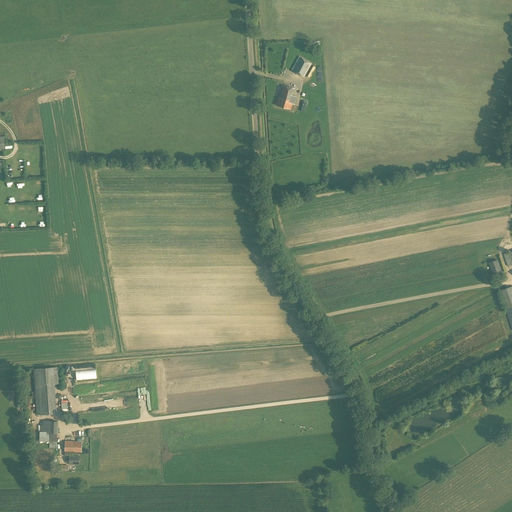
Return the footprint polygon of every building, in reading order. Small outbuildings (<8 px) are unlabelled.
[(294,104),(296,97),(292,96),(294,89),(283,86),(279,98),(278,97),(276,106),(290,109),(292,104),(294,104)] [(507,267),(511,265),(511,251),(503,254),(507,267)] [(494,276),(501,273),(497,260),(490,263),(494,276)] [(506,310),(511,308),(511,286),(499,291),(506,310)] [(58,384),(57,367),(33,369),(37,415),(52,414),(50,384),(58,384)] [(117,383),(107,386),(109,391),(115,389),(114,386),(117,385),(117,383)] [(40,433),(49,433),(50,421),(42,420),(42,424),(40,424),(40,433)] [(49,433),(50,433),(57,434),(58,421),(50,421),(49,433)] [(81,452),(81,442),(65,442),(64,456),(69,456),(69,464),(79,465),(79,456),(74,456),(74,452),(81,452)]
